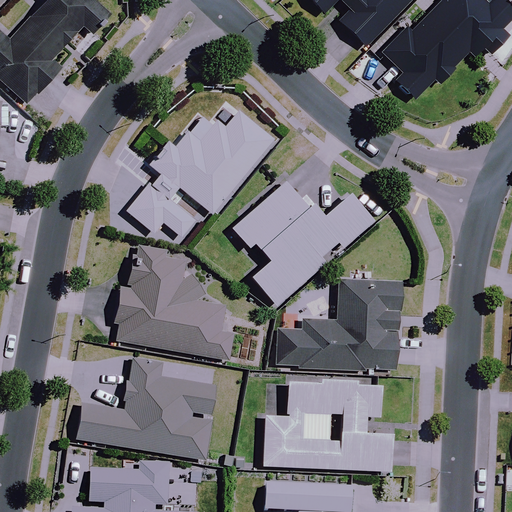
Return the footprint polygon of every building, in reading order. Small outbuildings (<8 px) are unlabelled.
[(45,0),(6,43),(0,37),(0,81),(27,105),(58,71),(49,62),(79,29),(88,37),(106,17),(89,1),(89,0),(45,0)] [(303,0),(320,17),(337,0),(338,0),(350,11),(336,25),(361,51),(412,0),(303,0)] [(500,34),(511,20),(511,13),(511,11),(511,6),(505,0),(442,0),(409,36),(402,30),(379,54),(401,75),(392,85),(412,104),(431,84),(435,88),(469,52),(476,59),(483,51),(490,57),(506,40),(500,34)] [(270,141),(236,113),(220,132),(199,114),(153,170),(157,173),(124,213),(151,235),(160,224),(178,238),(192,221),(175,208),(185,196),(209,215),(270,141)] [(297,201),(282,184),(239,222),(230,212),(219,221),(245,249),(250,244),(265,261),(246,278),(273,308),(324,262),(319,257),(334,244),(340,250),(370,222),(346,195),(321,218),(301,197),(297,201)] [(190,278),(182,280),(178,280),(182,262),(162,258),(163,254),(135,248),(133,259),(129,259),(124,285),(117,283),(109,324),(116,325),(113,343),(225,363),(230,336),(217,333),(222,308),(198,303),(199,296),(190,278)] [(395,286),(336,283),(334,322),(301,321),(300,333),(276,332),(274,368),(391,373),(395,286)] [(71,441),(201,460),(212,387),(156,379),(158,367),(130,363),(127,383),(124,383),(121,401),(124,401),(123,412),(76,406),(71,441)] [(355,384),(355,379),(318,378),(318,382),(284,381),(283,418),(259,417),(258,468),(385,472),(386,436),(362,435),(363,418),(376,418),(377,384),(355,384)] [(137,473),(88,471),(86,505),(102,506),(101,511),(86,511),(68,511),(67,511),(153,511),(154,507),(165,507),(167,467),(137,466),(137,473)] [(348,511),(350,486),(263,482),(261,511),(348,511)]
